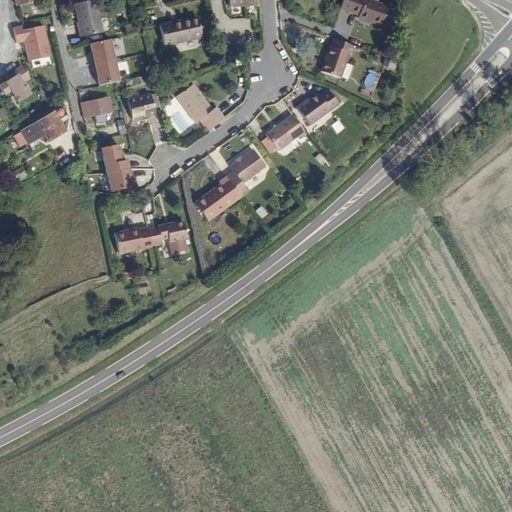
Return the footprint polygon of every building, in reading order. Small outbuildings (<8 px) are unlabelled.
[(39,4),(38,0),(15,0),(18,10),(32,7),(32,5),(39,4)] [(126,6),(125,0),(117,0),(119,8),(126,6)] [(227,0),(228,9),(258,7),(257,0),(227,0)] [(341,0),(338,12),(354,17),(353,21),(380,30),(386,10),(356,0),(341,0)] [(103,36),(97,4),(77,8),(84,41),(103,36)] [(199,18),(182,22),(183,27),(200,23),(199,18)] [(183,27),(182,22),(158,27),(162,48),(203,39),(200,23),(183,27)] [(51,59),(45,30),(24,34),(23,30),(15,32),(18,47),(26,46),(30,66),(44,63),(44,60),(51,59)] [(110,41),(89,45),(98,85),(118,81),(110,41)] [(347,58),(350,49),(332,42),(329,50),(327,50),(319,74),(336,81),(344,57),(347,58)] [(134,79),(152,75),(151,69),(133,73),(134,79)] [(31,83),(23,70),(16,75),(18,78),(0,90),(6,99),(12,95),(20,107),(32,99),(24,87),(31,83)] [(126,88),(154,82),(152,75),(134,79),(124,81),(126,88)] [(196,122),(203,132),(220,120),(212,110),(209,113),(191,87),(173,100),(192,125),(196,122)] [(296,112),(306,130),(338,111),(329,96),(320,101),(318,98),(296,112)] [(156,119),(152,99),(128,104),(132,124),(156,119)] [(111,101),(82,107),(85,120),(95,118),(97,126),(106,124),(104,116),(114,115),(111,101)] [(69,119),(64,111),(24,136),(34,153),(41,149),(38,144),(45,139),(49,145),(65,135),(59,125),(69,119)] [(304,137),(291,117),(262,137),(273,151),(296,137),(299,140),(304,137)] [(110,192),(133,187),(127,160),(122,162),(118,145),(100,149),(110,192)] [(231,174),(224,179),(238,198),(246,193),(241,187),(263,170),(251,152),(228,169),(231,174)] [(321,166),(325,162),(318,154),(314,158),(321,166)] [(22,168),(12,172),(14,180),(25,177),(22,168)] [(238,198),(224,179),(216,184),(218,187),(193,204),(205,222),(238,198)] [(260,219),(266,214),(261,207),(255,211),(260,219)] [(149,234),(152,249),(162,247),(162,243),(169,242),(173,258),(188,254),(185,242),(188,241),(184,225),(175,227),(175,226),(158,230),(158,231),(149,234)] [(120,258),(152,251),(152,249),(149,234),(148,231),(139,233),(139,231),(115,236),(120,258)]
